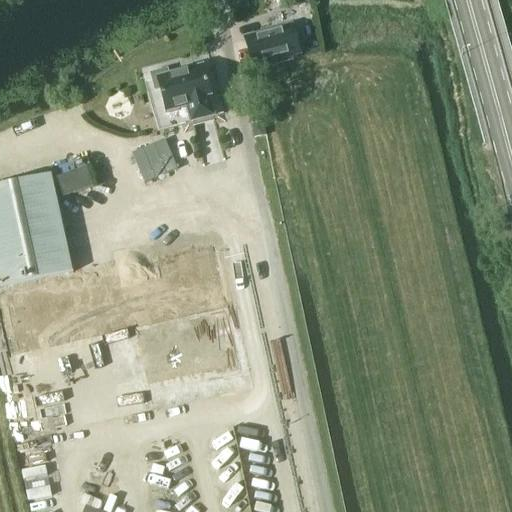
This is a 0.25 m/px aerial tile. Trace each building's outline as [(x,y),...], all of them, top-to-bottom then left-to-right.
[(305,4),(303,0),(284,0),(287,9),(305,4)] [(252,68),(299,55),(291,26),(244,39),(252,68)] [(207,52),(141,69),(158,134),(196,124),(214,119),(223,116),(207,52)] [(176,171),(163,141),(134,153),(131,154),(144,185),(176,171)] [(63,198),(92,188),(86,170),(57,180),(63,198)] [(52,176),(0,187),(0,307),(25,420),(239,373),(212,250),(72,281),(70,274),(73,274),(52,176)]
